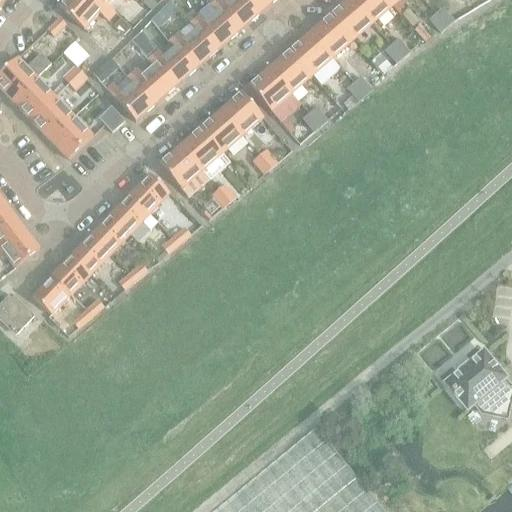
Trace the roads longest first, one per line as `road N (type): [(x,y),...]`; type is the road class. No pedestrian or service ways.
road 1 (residential): [(0,151),(37,202),(73,206),(311,0)]
road 2 (unclassified): [(511,252),(198,511)]
